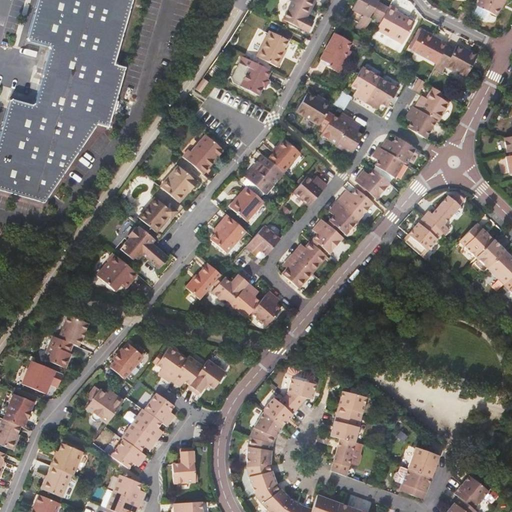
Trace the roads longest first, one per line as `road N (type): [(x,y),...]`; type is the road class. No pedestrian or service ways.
road 1 (residential): [(6,511),(42,423),(188,252),(190,219),(261,136)]
road 2 (residential): [(310,311),(271,281),(271,256),(372,131),(387,125)]
road 3 (residential): [(454,162),(417,187),(310,311)]
road 4 (residential): [(261,136),(336,0)]
road 5 (residential): [(151,511),(154,464),(194,413),(224,420)]
road 6 (residential): [(310,311),(224,420)]
road 7 (residential): [(507,50),(454,162)]
